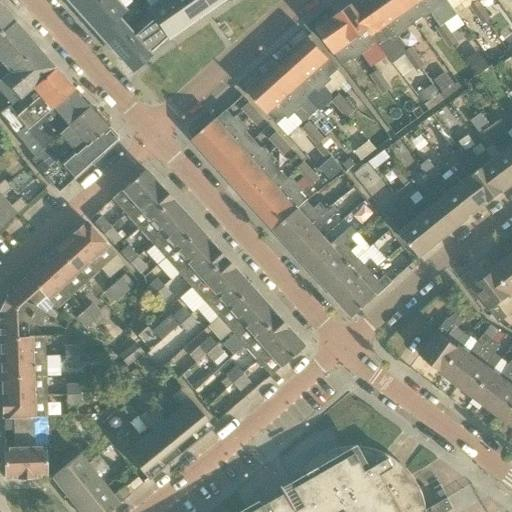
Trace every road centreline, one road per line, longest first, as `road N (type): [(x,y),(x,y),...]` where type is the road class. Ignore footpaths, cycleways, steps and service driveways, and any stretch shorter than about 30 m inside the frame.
road 1 (residential): [(339,350),(153,134)]
road 2 (residential): [(148,511),(339,350)]
road 3 (residential): [(339,350),(511,206)]
road 4 (residential): [(511,478),(339,350)]
road 5 (residential): [(0,278),(153,134)]
road 6 (residential): [(153,134),(299,0)]
road 7 (residential): [(153,134),(32,0)]
